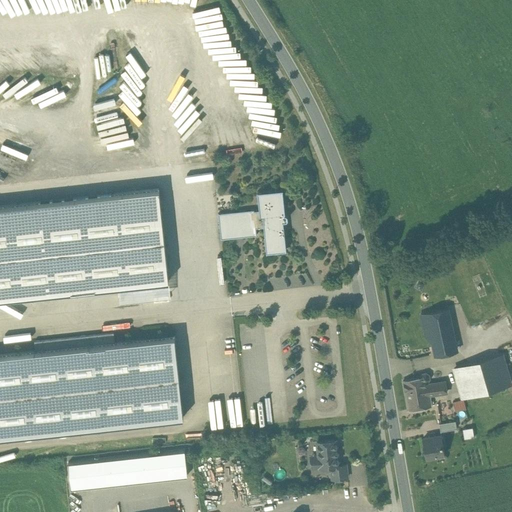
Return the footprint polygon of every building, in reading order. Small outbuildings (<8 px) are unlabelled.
[(159,188),(0,205),(0,297),(169,280),(159,188)] [(283,188),(257,191),(259,209),(254,210),(254,209),(218,213),(221,238),(257,234),(256,227),(264,226),(267,251),(286,249),(283,220),(287,219),(288,218),(288,214),(286,213),(285,213),(283,188)] [(448,310),(427,314),(436,354),(456,350),(448,310)] [(0,436),(183,417),(175,335),(115,341),(114,331),(34,340),(36,350),(0,353),(0,436)] [(500,356),(490,359),(498,386),(508,383),(500,356)] [(490,359),(471,365),(479,392),(498,386),(490,359)] [(479,392),(471,365),(455,370),(463,396),(479,392)] [(426,377),(404,382),(409,410),(430,406),(429,396),(427,386),(426,377)] [(444,385),(431,387),(431,386),(427,386),(429,396),(446,393),(444,385)] [(465,405),(462,395),(452,398),(455,408),(465,405)] [(455,421),(439,424),(441,432),(457,429),(455,421)] [(463,429),(465,438),(474,436),(473,427),(463,429)] [(435,435),(429,436),(429,437),(423,438),(426,458),(436,457),(435,453),(444,452),(444,455),(445,455),(441,435),(435,436),(435,435)] [(336,439),(317,441),(318,455),(316,455),(318,467),(331,466),(339,465),(336,439)] [(71,486),(188,476),(186,450),(69,460),(71,486)] [(347,464),(339,465),(331,466),(332,478),(348,476),(347,464)]
